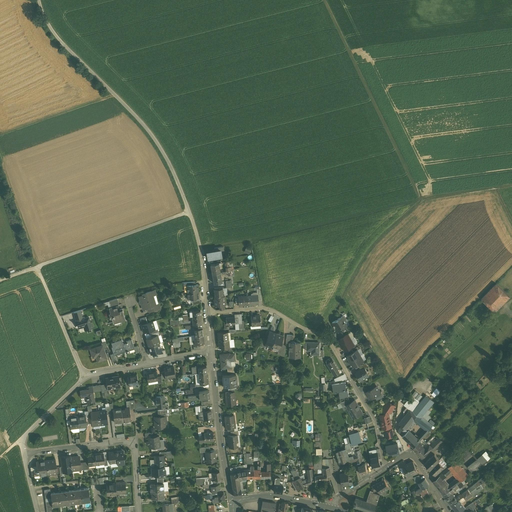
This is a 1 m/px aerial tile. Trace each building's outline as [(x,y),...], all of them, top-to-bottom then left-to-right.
[(215,251),(207,253),(208,259),(222,256),(220,250),(215,251)] [(232,261),(224,262),(226,271),(229,270),(233,270),(233,264),(232,261)] [(219,263),(210,264),(212,274),(220,272),(219,263)] [(220,272),(212,274),(214,283),(222,282),(220,272)] [(195,285),(186,285),(187,293),(199,292),(198,284),(195,285)] [(508,299),(495,284),(482,297),(495,311),(508,299)] [(222,288),(214,288),(215,296),(223,295),(222,288)] [(154,290),(143,293),(143,295),(139,296),(143,309),(148,308),(159,304),(155,305),(153,298),(156,297),(155,294),(154,290)] [(199,292),(187,293),(187,299),(192,299),(192,302),(198,300),(199,300),(199,292)] [(223,295),(215,296),(215,299),(214,299),(215,305),(219,305),(220,308),(224,307),(224,304),(225,304),(224,295),(223,295)] [(257,295),(247,296),(248,305),(258,304),(257,295)] [(247,296),(238,297),(239,303),(239,305),(248,305),(247,296)] [(116,299),(109,301),(111,307),(118,305),(116,299)] [(119,309),(118,305),(111,307),(109,308),(110,310),(110,312),(109,313),(110,317),(111,317),(113,322),(120,319),(121,322),(125,320),(122,309),(119,309)] [(80,310),(73,312),(75,318),(82,316),(80,310)] [(260,315),(251,315),(251,325),(261,325),(260,315)] [(82,316),(75,318),(76,321),(75,321),(76,324),(76,325),(78,324),(79,327),(83,326),(84,330),(92,328),(88,317),(84,318),(84,316),(82,317),(82,316)] [(343,316),(332,322),(337,331),(337,332),(340,330),(347,326),(343,320),(345,320),(343,316)] [(147,323),(141,325),(144,332),(148,331),(157,328),(158,328),(156,320),(147,323)] [(242,323),(238,323),(235,323),(235,329),(236,329),(244,329),(244,320),(241,320),(242,323)] [(271,347),(276,334),(269,331),(267,339),(265,345),(271,347)] [(227,332),(222,332),(218,332),(219,335),(218,335),(218,340),(228,339),(227,339),(227,332)] [(283,336),(276,334),(271,347),(279,349),(281,344),(283,336)] [(339,339),(338,340),(339,342),(338,343),(340,346),(351,339),(348,334),(344,336),(339,339)] [(151,337),(146,339),(148,346),(159,343),(159,342),(163,341),(160,335),(159,335),(157,336),(156,335),(151,337)] [(195,336),(194,336),(194,340),(193,340),(193,346),(200,345),(200,343),(204,342),(203,335),(195,336)] [(265,345),(267,339),(263,337),(259,345),(264,347),(265,345)] [(123,344),(121,339),(115,341),(118,348),(120,347),(121,353),(127,351),(127,352),(128,351),(128,350),(134,349),(134,348),(134,347),(131,339),(126,341),(126,343),(123,344)] [(228,339),(218,340),(219,348),(228,347),(229,347),(228,339)] [(351,339),(340,346),(341,348),(342,348),(344,351),(350,347),(354,345),(351,339)] [(118,348),(115,341),(111,342),(112,346),(111,346),(113,353),(114,355),(121,353),(120,347),(118,348)] [(292,342),(289,342),(289,343),(289,355),(297,356),(297,354),(300,354),(300,342),(294,342),(292,342)] [(319,342),(306,342),(306,348),(306,350),(314,350),(314,354),(319,354),(319,350),(319,342)] [(159,343),(148,346),(151,354),(156,352),(161,351),(159,343)] [(102,345),(90,349),(92,355),(95,354),(97,361),(106,358),(103,348),(102,345)] [(348,355),(347,356),(348,358),(348,359),(349,362),(360,355),(357,350),(353,352),(348,355)] [(229,353),(220,354),(221,368),(227,367),(230,367),(230,361),(234,360),(234,354),(229,354),(229,353)] [(360,355),(349,362),(351,364),(353,367),(360,363),(363,361),(360,355)] [(330,361),(327,363),(334,375),(338,372),(335,367),(336,366),(332,359),(330,361)] [(173,366),(164,368),(165,371),(166,378),(175,377),(173,366)] [(365,368),(361,370),(361,369),(360,369),(358,371),(358,372),(356,373),(360,381),(369,375),(365,368)] [(156,371),(146,373),(148,381),(157,380),(157,376),(156,371)] [(199,373),(200,383),(200,384),(203,383),(208,383),(207,372),(199,373)] [(227,375),(222,375),(223,387),(228,386),(235,385),(237,385),(235,385),(234,374),(236,374),(227,375)] [(114,376),(109,377),(105,378),(106,383),(107,389),(111,388),(111,387),(116,386),(116,387),(121,387),(118,375),(114,376)] [(136,375),(127,377),(128,382),(129,385),(133,384),(134,388),(138,387),(136,375)] [(345,382),(331,385),(333,392),(339,391),(340,398),(345,397),(349,396),(348,389),(346,389),(345,382)] [(89,389),(79,391),(80,396),(88,395),(88,397),(86,397),(87,403),(93,401),(92,397),(94,397),(94,395),(94,394),(93,391),(92,386),(88,386),(89,389)] [(377,386),(366,392),(370,399),(375,396),(381,393),(377,386)] [(413,394),(419,400),(423,396),(416,390),(413,394)] [(228,392),(225,393),(226,405),(235,404),(234,392),(228,392)] [(433,425),(422,416),(434,401),(426,395),(420,403),(413,412),(410,416),(414,419),(426,429),(416,438),(419,441),(422,437),(428,431),(433,425)] [(163,407),(168,406),(168,403),(165,403),(164,396),(156,397),(157,400),(156,400),(156,404),(157,404),(158,407),(163,407)] [(420,403),(411,396),(404,404),(410,409),(410,410),(413,412),(420,403)] [(351,403),(346,405),(353,418),(362,413),(355,400),(351,403)] [(395,406),(388,401),(382,411),(382,415),(381,417),(383,419),(381,421),(383,429),(390,427),(389,422),(390,422),(388,413),(390,413),(395,406)] [(113,409),(113,414),(114,422),(123,421),(121,410),(121,408),(113,409)] [(129,409),(121,410),(123,421),(130,420),(129,409)] [(410,409),(399,423),(402,426),(399,431),(403,435),(402,435),(403,436),(408,430),(406,429),(414,419),(410,416),(413,412),(410,410),(410,409)] [(106,410),(99,411),(100,424),(107,423),(106,414),(106,410)] [(91,412),(91,417),(92,425),(100,424),(99,411),(91,412)] [(206,411),(203,411),(204,420),(211,419),(211,411),(206,411)] [(85,415),(77,416),(78,427),(86,426),(85,418),(85,415)] [(234,415),(225,416),(226,428),(234,428),(235,427),(234,415)] [(69,417),(69,418),(71,428),(78,427),(77,416),(69,417)] [(159,416),(156,417),(156,422),(155,422),(155,428),(159,427),(162,426),(162,427),(166,426),(166,416),(159,416)] [(355,432),(349,434),(350,437),(352,444),(353,444),(364,441),(368,440),(365,430),(355,432)] [(392,430),(385,431),(387,438),(393,437),(392,430)] [(416,438),(408,430),(403,436),(414,446),(419,441),(416,438)] [(213,432),(204,433),(204,436),(204,441),(214,440),(213,432)] [(231,435),(228,436),(229,447),(237,446),(236,442),(237,442),(237,435),(231,435)] [(152,437),(148,437),(149,448),(157,447),(160,446),(159,440),(159,436),(152,437)] [(353,445),(353,444),(352,444),(350,437),(347,437),(349,443),(350,446),(352,450),(351,450),(352,455),(353,455),(356,454),(355,451),(353,445)] [(438,439),(431,446),(432,447),(432,448),(434,450),(442,442),(438,439)] [(414,446),(414,447),(416,449),(415,450),(417,453),(423,447),(424,445),(422,443),(419,441),(414,446)] [(396,443),(386,445),(388,454),(393,453),(393,454),(399,453),(398,448),(397,442),(396,443)] [(423,447),(417,453),(422,458),(432,448),(432,447),(431,446),(429,444),(425,449),(423,447)] [(465,446),(452,458),(455,461),(456,460),(468,449),(465,446)] [(345,449),(335,452),(336,454),(336,455),(339,463),(342,462),(342,463),(347,461),(348,462),(354,461),(353,455),(352,455),(349,456),(347,451),(345,448),(345,449)] [(210,451),(206,451),(207,462),(216,461),(215,450),(210,451)] [(117,452),(109,453),(110,459),(110,462),(118,461),(118,465),(124,464),(122,451),(117,451),(117,452)] [(484,464),(492,456),(486,451),(479,458),(484,464)] [(103,453),(94,454),(95,464),(104,463),(104,458),(103,453)] [(377,453),(370,454),(373,467),(380,465),(378,459),(377,453)] [(94,454),(87,455),(88,462),(88,465),(89,465),(95,464),(94,454)] [(435,454),(425,463),(430,469),(438,461),(440,460),(435,454)] [(159,455),(154,456),(155,467),(164,466),(164,455),(159,455)] [(70,456),(61,457),(62,467),(63,472),(64,472),(63,470),(67,470),(68,471),(72,471),(72,470),(70,457),(70,456)] [(78,456),(70,457),(72,470),(80,468),(81,468),(80,462),(79,458),(78,459),(78,456)] [(455,461),(452,458),(446,464),(448,467),(455,461)] [(478,458),(468,467),(473,472),(483,463),(478,458)] [(55,459),(46,460),(48,474),(53,473),(53,472),(57,472),(56,467),(55,459)] [(46,460),(36,461),(37,469),(37,470),(38,470),(39,473),(42,473),(42,475),(43,474),(48,474),(46,460)] [(469,474),(456,460),(455,461),(448,467),(449,467),(451,470),(453,467),(458,473),(455,475),(457,478),(460,480),(460,481),(461,481),(469,474)] [(406,464),(402,466),(404,471),(415,467),(413,461),(406,464)] [(438,461),(430,469),(435,475),(442,469),(444,467),(443,467),(438,461)] [(362,465),(359,466),(361,474),(368,472),(365,464),(362,465)] [(164,470),(164,466),(155,467),(151,467),(152,475),(157,474),(166,474),(165,470),(164,470)] [(329,467),(322,467),(322,468),(323,474),(323,475),(326,475),(330,475),(329,467)] [(415,467),(404,471),(407,477),(412,475),(418,472),(415,467)] [(300,477),(295,468),(290,471),(294,476),(292,478),(293,481),(300,477)] [(219,471),(211,472),(212,478),(213,480),(220,479),(219,471)] [(237,473),(230,474),(232,482),(232,484),(239,483),(239,481),(237,473)] [(348,473),(339,474),(341,485),(349,484),(348,473)] [(293,481),(292,482),(296,490),(304,485),(300,477),(293,481)] [(425,478),(418,482),(421,487),(422,489),(422,488),(429,484),(425,478)] [(441,478),(435,483),(444,494),(450,489),(447,486),(441,478)] [(457,478),(447,486),(450,489),(456,484),(460,480),(457,478)] [(378,483),(375,485),(377,489),(380,494),(389,488),(384,479),(378,483)] [(460,481),(457,484),(458,486),(457,487),(458,488),(456,490),(464,484),(461,481),(460,481)] [(125,482),(116,483),(116,484),(116,494),(126,493),(125,482)] [(278,483),(274,483),(273,491),(281,492),(282,484),(278,483)] [(116,484),(107,484),(107,495),(116,495),(116,494),(116,484)] [(218,484),(210,486),(212,493),(217,492),(216,489),(219,489),(218,484)] [(466,487),(464,484),(456,490),(459,493),(460,492),(458,489),(462,487),(464,489),(466,487)] [(473,484),(461,493),(462,493),(464,496),(467,494),(476,487),(473,484)] [(480,484),(470,492),(473,495),(474,494),(483,488),(480,484)] [(88,488),(80,489),(82,502),(85,502),(85,501),(89,500),(90,501),(88,488)] [(240,488),(233,489),(234,497),(242,496),(241,491),(240,488)] [(452,488),(444,494),(446,497),(452,493),(451,493),(454,490),(452,488)] [(82,502),(80,489),(73,490),(74,502),(75,503),(82,502)] [(73,490),(65,491),(67,504),(71,503),(71,502),(74,502),(73,490)] [(373,491),(370,490),(366,501),(376,504),(380,494),(373,492),(373,491)] [(65,491),(58,492),(60,505),(67,504),(65,491)] [(58,492),(50,493),(51,495),(51,498),(51,501),(52,504),(52,506),(60,505),(58,492)] [(460,499),(459,499),(460,501),(465,498),(466,500),(473,495),(470,492),(467,494),(464,496),(460,499)] [(455,497),(452,493),(446,497),(449,501),(455,497)] [(366,501),(356,497),(355,500),(353,500),(352,503),(353,504),(352,506),(369,511),(373,511),(376,504),(366,501)] [(460,501),(459,499),(457,500),(451,504),(456,511),(459,511),(465,508),(460,501)] [(274,511),(275,503),(262,501),(260,511),(274,511)] [(493,503),(488,507),(492,511),(497,508),(493,503)]
